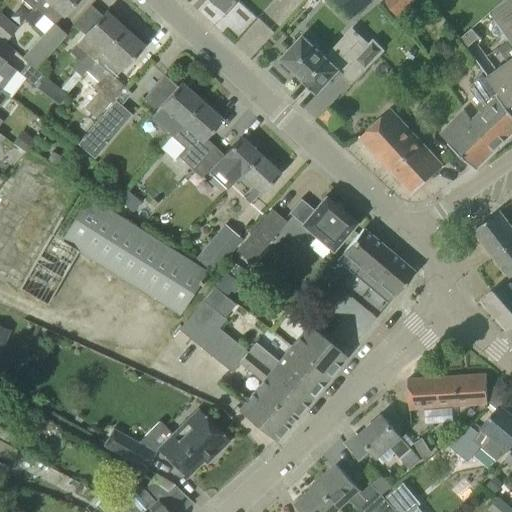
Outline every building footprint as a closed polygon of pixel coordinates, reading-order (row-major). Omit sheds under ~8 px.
[(22,0),(33,9),(34,7),(35,8),(42,0),(22,0)] [(32,27),(43,15),(53,23),(55,24),(75,0),(42,0),(35,8),(34,7),(33,9),(24,19),(32,27)] [(215,0),(225,9),(233,0),(235,2),(236,0),(215,0)] [(371,2),(369,0),(336,0),(351,18),(371,2)] [(403,15),(418,1),(417,0),(390,0),(390,1),(403,15)] [(511,42),(511,57),(486,76),(511,111),(511,0),(502,0),(490,11),(511,42)] [(80,76),(85,70),(93,61),(123,28),(105,11),(101,15),(90,5),(73,24),(84,35),(75,44),(75,45),(69,51),(80,61),(72,69),(80,76)] [(0,38),(4,43),(16,29),(0,14),(0,38)] [(53,23),(22,58),(34,69),(66,34),(55,24),(53,23)] [(142,45),(123,28),(93,61),(85,70),(97,82),(92,87),(98,92),(84,107),(95,118),(108,103),(123,87),(113,78),(142,45)] [(466,32),(465,33),(473,42),(479,36),(471,28),(466,32)] [(465,33),(460,38),(467,48),(473,42),(465,33)] [(338,50),(329,60),(302,35),(281,58),(282,59),(279,64),(289,74),(294,70),(305,80),(304,81),(317,93),(329,80),(333,83),(355,60),(365,70),(385,49),(373,37),(364,46),(359,41),(345,56),(338,50)] [(451,62),(443,50),(431,57),(439,70),(451,62)] [(0,89),(0,90),(16,70),(3,60),(0,57),(0,89)] [(478,74),(470,88),(480,102),(476,106),(481,111),(473,119),(485,132),(479,138),(493,153),(511,134),(511,111),(486,76),(481,68),(478,74)] [(200,100),(180,83),(177,86),(164,75),(143,98),(157,110),(152,117),(172,134),(200,100)] [(42,76),(34,86),(60,106),(68,95),(42,76)] [(200,100),(172,134),(170,136),(184,148),(177,156),(191,169),(213,145),(205,138),(222,119),(200,100)] [(334,101),(319,117),(332,129),(347,114),(334,101)] [(114,102),(78,144),(93,157),(129,115),(114,102)] [(390,107),(374,123),(359,136),(413,194),(443,166),(430,151),(390,107)] [(464,108),(447,125),(457,135),(449,143),(462,155),(474,167),(476,169),(493,153),(479,138),(485,132),(473,119),(464,108)] [(227,189),(241,174),(260,155),(241,137),(223,155),(213,145),(191,169),(203,179),(209,173),(227,189)] [(241,174),(252,185),(242,197),(249,203),(260,192),(265,187),(279,172),(260,155),(241,174)] [(200,303),(202,300),(209,293),(215,286),(222,277),(213,271),(212,272),(208,269),(206,272),(87,197),(76,189),(63,210),(64,211),(49,235),(49,234),(36,255),(38,256),(29,271),(19,288),(45,304),(77,252),(179,314),(189,298),(190,296),(200,303)] [(301,224),(332,250),(355,222),(325,196),(313,209),(300,198),(288,212),(302,224),(301,224)] [(270,210),(235,252),(248,263),(284,221),(270,210)] [(491,253),(511,237),(511,227),(499,210),(473,230),(491,253)] [(212,272),(213,271),(240,240),(225,227),(197,259),(208,269),(212,272)] [(363,229),(337,261),(367,286),(359,295),(377,310),(385,301),(386,302),(413,271),(363,229)] [(511,274),(511,237),(491,253),(509,277),(511,274)] [(233,263),(227,271),(237,278),(243,270),(233,263)] [(215,286),(220,291),(226,296),(230,291),(233,293),(242,283),(226,272),(222,277),(215,286)] [(511,274),(509,277),(482,302),(506,328),(511,322),(511,274)] [(331,296),(344,283),(337,275),(323,288),(331,296)] [(318,289),(312,296),(322,304),(328,297),(318,289)] [(312,296),(307,302),(317,310),(322,304),(312,296)] [(200,303),(178,330),(231,373),(240,363),(248,354),(247,353),(246,352),(245,351),(218,329),(226,320),(202,300),(200,303)] [(307,302),(302,308),(312,317),(317,310),(307,302)] [(343,351),(347,347),(312,319),(308,323),(343,351)] [(290,348),(327,378),(345,356),(308,326),(290,348)] [(0,352),(9,331),(0,327),(0,352)] [(256,342),(246,352),(247,353),(248,354),(254,358),(254,357),(271,372),(307,402),(327,378),(290,348),(279,361),(256,342)] [(248,354),(240,363),(262,381),(254,391),(273,406),(272,407),(281,414),(283,411),(293,419),(307,402),(271,372),(254,357),(254,358),(253,358),(248,354)] [(488,403),(486,373),(408,378),(410,409),(488,403)] [(254,391),(238,411),(275,441),(293,419),(283,411),(281,414),(272,407),(273,406),(254,391)] [(0,421),(8,405),(0,400),(0,421)] [(487,420),(477,432),(470,427),(450,444),(460,455),(473,440),(482,447),(497,460),(507,449),(508,449),(511,444),(511,415),(500,405),(487,420)] [(172,434),(157,448),(171,462),(185,477),(203,459),(206,462),(215,453),(228,440),(214,426),(197,409),(172,434)] [(359,435),(378,457),(383,463),(395,452),(409,470),(420,461),(411,449),(382,415),(359,435)] [(113,428),(103,446),(114,452),(146,470),(156,452),(154,451),(137,441),(124,434),(113,428)] [(430,451),(423,438),(415,442),(422,456),(430,451)] [(0,463),(0,477),(16,484),(21,470),(0,463)] [(317,484),(342,511),(343,511),(339,507),(349,498),(361,511),(366,511),(374,505),(379,511),(394,511),(396,511),(384,497),(371,483),(362,491),(337,465),(317,484)] [(183,510),(192,502),(176,486),(154,475),(152,479),(183,510)] [(495,476),(487,484),(495,491),(503,483),(495,476)] [(123,505),(115,511),(180,511),(183,510),(152,479),(152,480),(143,488),(139,484),(120,501),(123,505)] [(403,482),(387,495),(400,511),(410,511),(418,506),(420,504),(403,482)] [(342,511),(317,484),(296,503),(304,511),(342,511)] [(511,511),(498,499),(489,509),(492,511),(511,511)]
